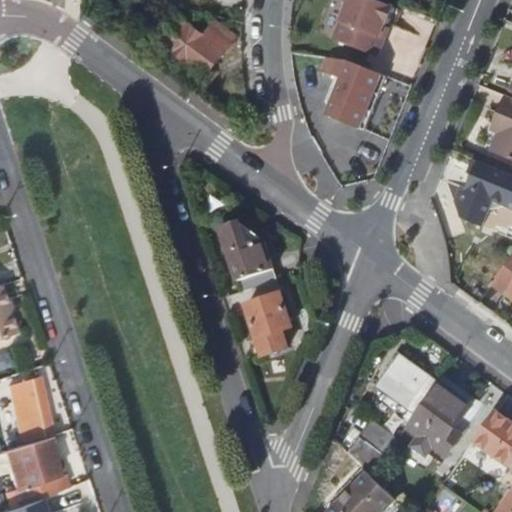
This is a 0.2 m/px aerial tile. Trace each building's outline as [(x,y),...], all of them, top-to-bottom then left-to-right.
[(95,0),(92,15),(108,28),(114,0),(95,0)] [(399,7),(382,0),(353,0),(338,38),(381,56),(389,38),(385,36),(390,22),(393,23),(399,7)] [(173,13),(153,40),(207,78),(236,37),(216,22),(205,36),(173,13)] [(330,59),(327,65),(336,69),(340,60),(330,59)] [(346,61),(340,60),(336,69),(342,71),(346,61)] [(371,126),(390,77),(352,62),(346,61),(342,71),(347,73),(333,110),(371,126)] [(511,98),(508,97),(496,126),(504,130),(493,156),(511,163),(511,98)] [(511,208),(511,174),(481,162),(469,189),(464,187),(458,202),(464,221),(485,229),(491,214),(509,207),(511,208)] [(244,283),(247,293),(279,283),(265,243),(249,248),(241,226),(223,232),(240,284),(244,283)] [(511,261),(494,286),(511,299),(511,261)] [(0,344),(14,340),(0,292),(0,344)] [(283,296),(247,308),(264,358),(291,349),(286,335),(295,332),(283,296)] [(403,361),(379,394),(416,419),(439,387),(403,361)] [(7,391),(21,445),(51,437),(37,383),(7,391)] [(416,419),(407,432),(448,462),(458,446),(451,441),(471,411),(439,387),(416,419)] [(511,428),(494,415),(476,442),(505,462),(511,452),(511,428)] [(360,442),(386,461),(398,444),(372,426),(360,442)] [(48,440),(10,452),(11,457),(5,459),(16,494),(57,480),(52,463),(55,462),(48,440)] [(367,475),(331,511),(387,511),(397,503),(372,479),(367,475)] [(441,491),(464,508),(471,499),(448,481),(441,491)] [(438,495),(427,511),(428,511),(453,511),(448,508),(451,504),(438,495)] [(64,511),(62,503),(45,509),(45,511),(64,511)]
